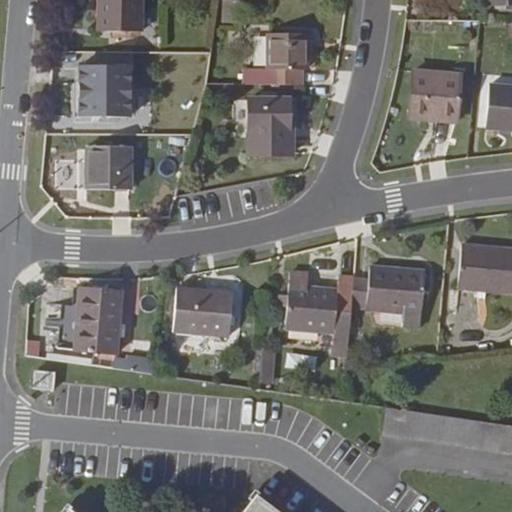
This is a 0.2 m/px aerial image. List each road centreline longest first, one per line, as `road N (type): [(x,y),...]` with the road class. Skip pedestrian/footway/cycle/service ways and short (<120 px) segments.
road 1 (residential): [(366,511),(275,448),(0,425)]
road 2 (residential): [(326,214),(175,247),(1,241)]
road 3 (residential): [(23,0),(1,241)]
road 4 (residential): [(378,0),(371,56),(326,214)]
road 5 (residential): [(511,185),(326,214)]
